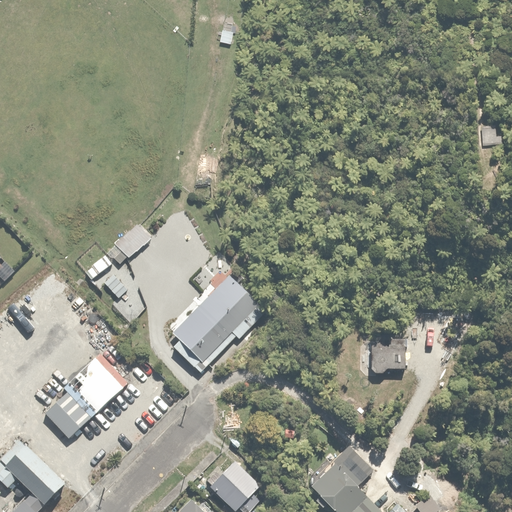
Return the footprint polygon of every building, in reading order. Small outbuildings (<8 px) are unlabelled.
[(491,126),(476,126),(476,145),(491,144),(491,126)] [(15,268),(6,260),(0,266),(0,274),(5,279),(15,268)] [(210,366),(265,314),(228,276),(173,329),(210,366)] [(406,337),(370,336),(369,367),(405,368),(406,337)] [(58,381),(43,396),(49,403),(65,387),(58,381)] [(91,418),(65,392),(44,412),(71,438),(91,418)] [(66,481),(23,438),(0,461),(0,475),(6,482),(16,473),(45,502),(66,481)] [(370,470),(351,449),(312,483),(338,511),(381,511),(355,484),(370,470)] [(233,459),(210,486),(238,511),(262,484),(233,459)] [(430,491),(416,504),(422,511),(431,511),(441,504),(430,491)] [(45,511),(28,495),(10,511),(45,511)] [(183,511),(213,511),(211,510),(208,511),(192,496),(180,509),(183,511)]
